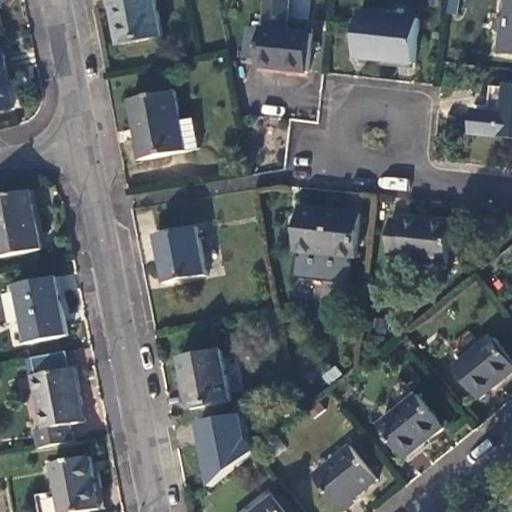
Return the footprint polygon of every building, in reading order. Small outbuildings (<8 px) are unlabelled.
[(160,39),(152,0),(107,0),(117,47),(160,39)] [(282,0),(259,0),(256,29),(253,60),(252,68),(302,74),(306,34),(280,32),(282,0)] [(511,0),(506,0),(505,18),(501,53),(511,54),(511,0)] [(415,23),(357,16),(352,59),(411,66),(415,23)] [(495,53),(501,53),(505,18),(499,20),(495,53)] [(256,29),(242,27),(238,59),(253,60),(256,29)] [(0,116),(10,114),(0,58),(0,116)] [(511,87),(504,87),(504,92),(501,116),(491,115),(476,113),(473,136),(511,140),(511,87)] [(494,90),(491,115),(501,116),(504,92),(494,90)] [(139,162),(196,152),(191,123),(177,126),(172,98),(127,106),(139,162)] [(0,203),(0,262),(41,255),(30,198),(0,203)] [(355,218),(295,212),(293,255),(350,263),(355,218)] [(400,225),(384,224),(381,257),(397,259),(396,261),(441,266),(445,226),(400,220),(400,225)] [(202,280),(193,233),(153,240),(162,288),(202,280)] [(65,341),(54,285),(15,293),(27,349),(65,341)] [(476,403),(511,374),(511,369),(489,340),(451,369),(476,403)] [(228,406),(218,353),(178,361),(188,414),(228,406)] [(71,376),(30,384),(40,436),(34,444),(37,456),(70,450),(66,431),(81,428),(71,376)] [(400,464),(448,425),(423,393),(374,431),(400,464)] [(189,421),(202,477),(251,466),(238,410),(189,421)] [(306,479),(330,511),(337,511),(346,506),(345,503),(370,483),(345,450),(306,479)] [(49,472),(55,511),(94,511),(91,492),(97,491),(91,465),(49,472)] [(276,511),(268,502),(254,511),(276,511)]
